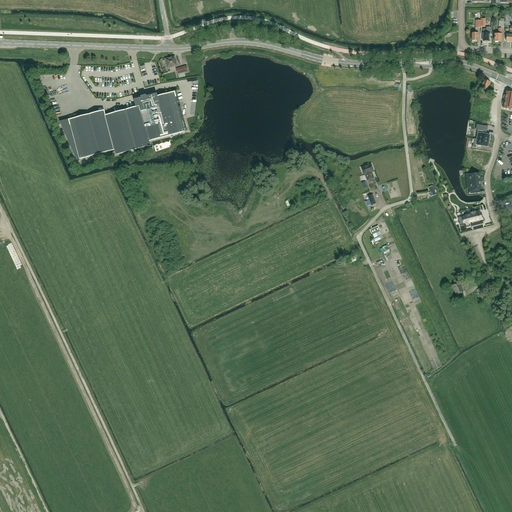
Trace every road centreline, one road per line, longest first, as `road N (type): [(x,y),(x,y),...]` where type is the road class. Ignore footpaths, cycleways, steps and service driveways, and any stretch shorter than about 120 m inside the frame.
road 1 (secondary): [(351,63),(238,41),(167,48)]
road 2 (secondary): [(167,48),(0,42)]
road 3 (secondary): [(351,63),(449,61),(505,80)]
